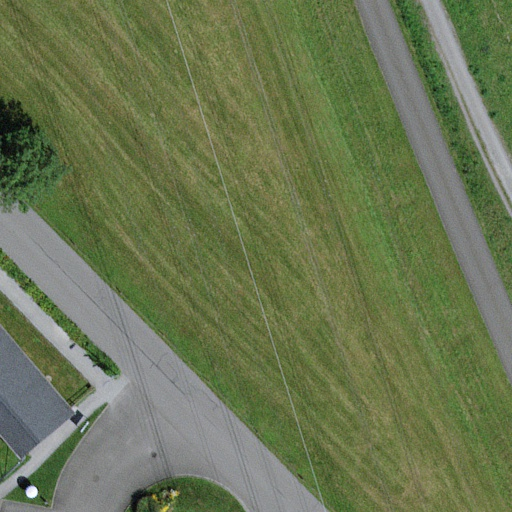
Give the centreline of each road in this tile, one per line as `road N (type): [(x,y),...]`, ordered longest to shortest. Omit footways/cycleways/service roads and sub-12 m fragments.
road 1 (unclassified): [(301,511),(152,350),(0,203)]
road 2 (track): [(511,354),(375,0)]
